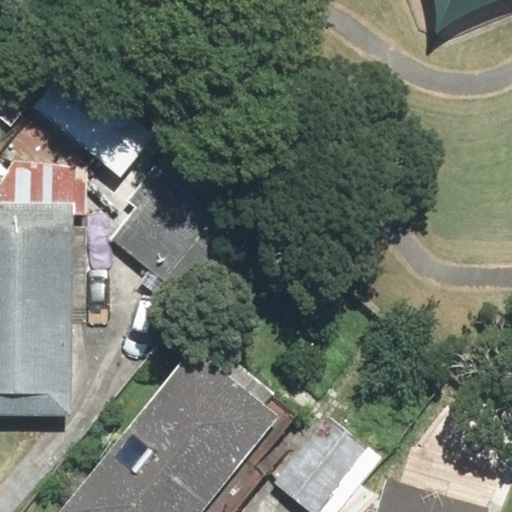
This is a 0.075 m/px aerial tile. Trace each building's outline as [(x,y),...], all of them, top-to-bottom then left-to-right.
[(511,0),(422,0),(435,33),(511,3),(511,0)] [(181,150),(115,238),(205,304),(271,216),(181,150)] [(81,203),(0,201),(0,416),(79,417),(81,203)] [(210,511),(290,413),(275,401),(284,390),(223,341),(214,353),(204,345),(69,511),(210,511)] [(337,511),(382,459),(330,415),(275,481),(312,511),(337,511)] [(498,511),(499,509),(390,478),(380,511),(498,511)]
